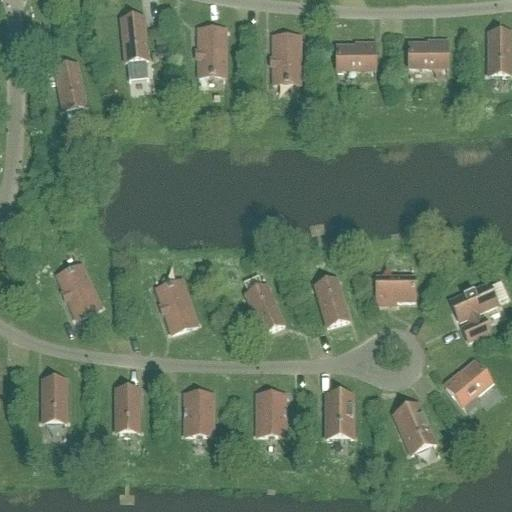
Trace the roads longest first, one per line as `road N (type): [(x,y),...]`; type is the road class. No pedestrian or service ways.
road 1 (residential): [(0,329),(52,352),(140,365),(340,368)]
road 2 (residential): [(511,8),(370,15),(211,0)]
road 3 (residential): [(0,220),(16,144),(15,0)]
road 4 (residential): [(340,368),(384,382),(408,380),(414,355),(402,343),(381,342),(358,360)]
